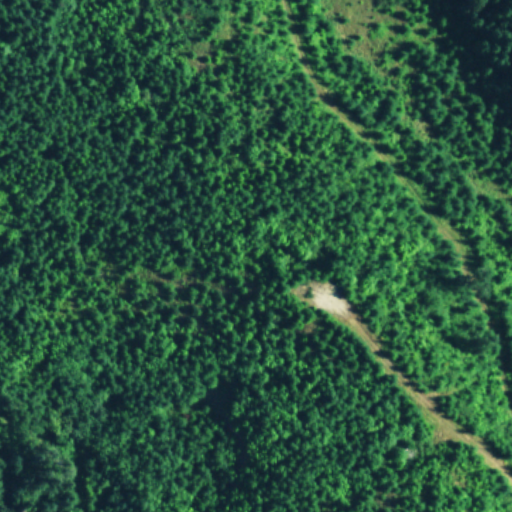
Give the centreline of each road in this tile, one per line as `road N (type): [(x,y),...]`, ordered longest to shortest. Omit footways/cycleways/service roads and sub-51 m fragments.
road 1 (residential): [(285,0),(323,99),(361,133),(460,257),(511,404)]
road 2 (residential): [(0,412),(35,427),(67,467),(76,511)]
